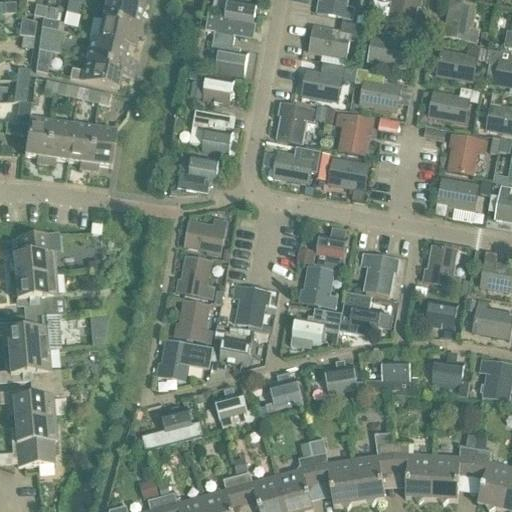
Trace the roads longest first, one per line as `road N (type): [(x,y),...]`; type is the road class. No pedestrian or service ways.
road 1 (residential): [(511,244),(249,194)]
road 2 (residential): [(249,194),(280,0)]
